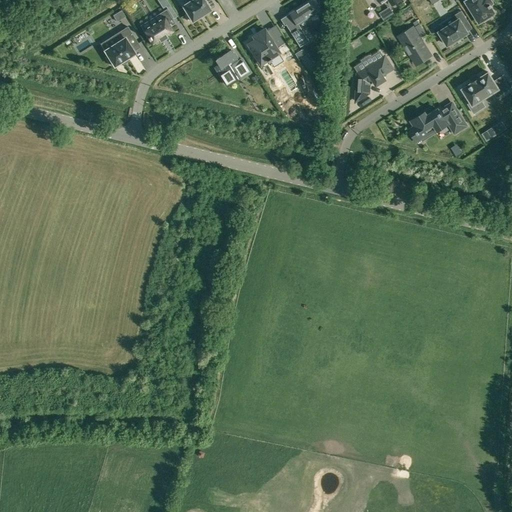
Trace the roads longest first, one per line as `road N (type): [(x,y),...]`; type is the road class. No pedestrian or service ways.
road 1 (residential): [(337,188),(345,145),(361,125),(511,26)]
road 2 (unclassified): [(337,188),(131,137)]
road 3 (residential): [(269,0),(151,74),(131,137)]
road 4 (unclassified): [(511,232),(337,188)]
road 5 (unclassified): [(131,137),(0,105)]
